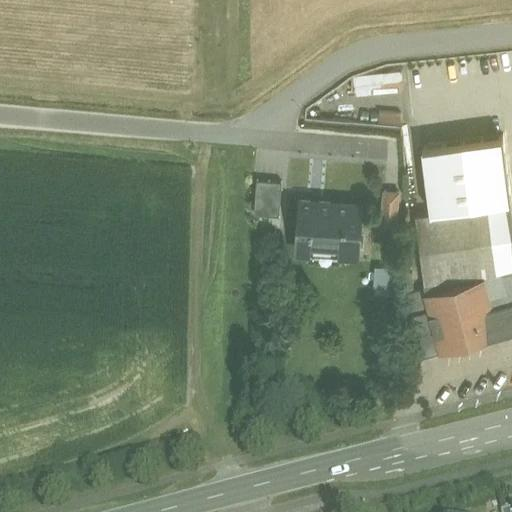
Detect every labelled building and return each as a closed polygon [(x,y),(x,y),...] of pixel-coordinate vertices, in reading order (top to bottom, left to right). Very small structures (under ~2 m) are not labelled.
[(402,71),(355,72),(355,90),(403,89),(402,71)] [(511,198),(504,135),(422,145),(431,210),(415,212),(424,290),(401,296),(416,356),(511,326),(511,198)] [(103,248),(169,240),(165,213),(170,212),(168,199),(171,198),(166,163),(106,170),(113,223),(100,224),(103,248)] [(282,178),(257,176),(254,209),(279,211),(282,178)] [(399,188),(384,187),(381,221),(396,223),(399,188)] [(362,206),(330,203),(330,198),(301,196),(296,246),(309,247),(309,257),(340,259),(341,249),(358,250),(362,206)]
